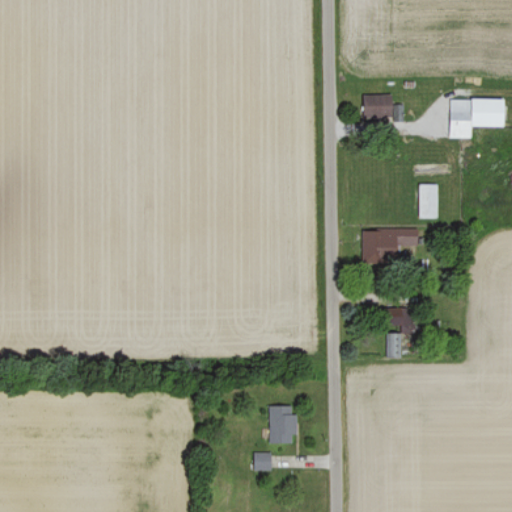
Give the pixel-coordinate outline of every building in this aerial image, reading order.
[(361,119),(390,119),(390,96),(361,96),(361,119)] [(470,139),(470,128),(502,128),(502,101),(449,101),(449,139),(470,139)] [(436,186),(418,186),(418,212),(426,213),(426,219),(436,219),(436,186)] [(363,230),(362,261),(393,261),(393,247),(416,247),(416,231),(363,230)] [(399,326),(399,309),(381,310),(382,326),(399,326)] [(387,359),(401,359),(401,335),(387,335),(387,359)] [(298,436),(297,416),(292,416),(292,407),(268,408),(269,445),(292,444),(291,436),(298,436)] [(270,454),(253,454),(253,472),(270,472),(270,454)]
